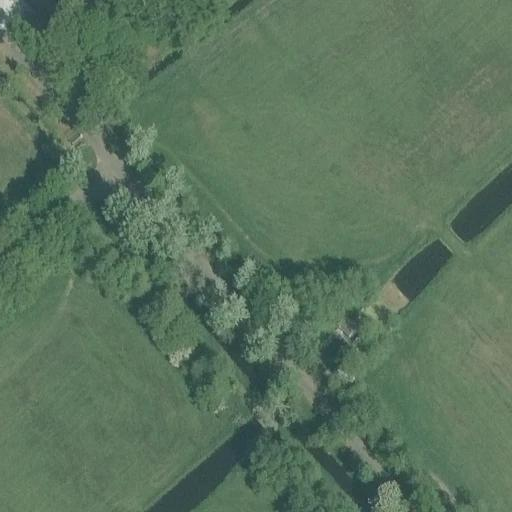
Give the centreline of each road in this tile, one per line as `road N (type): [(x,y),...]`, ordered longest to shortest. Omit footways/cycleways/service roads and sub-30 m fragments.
road 1 (track): [(511,222),(471,260),(434,221),(239,159),(156,140),(121,166)]
road 2 (track): [(117,243),(348,511)]
road 3 (track): [(117,243),(82,280),(77,304),(0,382)]
